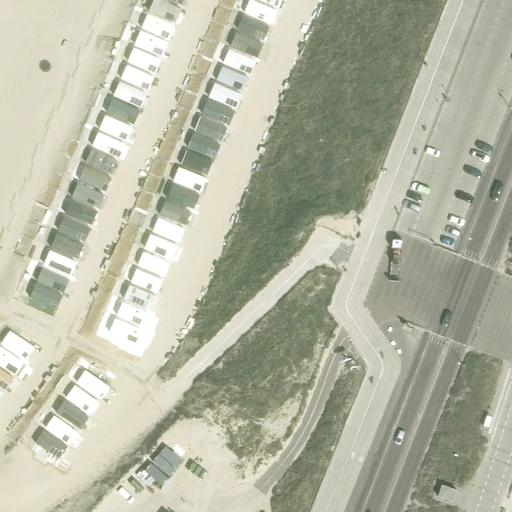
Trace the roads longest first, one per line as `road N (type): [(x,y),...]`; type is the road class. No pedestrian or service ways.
road 1 (primary): [(511,151),(368,511)]
road 2 (primary): [(392,511),(511,197)]
